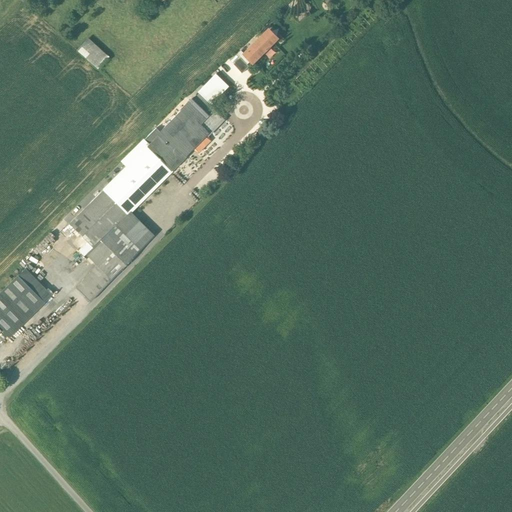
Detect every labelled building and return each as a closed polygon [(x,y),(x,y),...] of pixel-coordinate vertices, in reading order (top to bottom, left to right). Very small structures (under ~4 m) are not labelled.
[(270,29),(245,54),(253,63),(278,38),(270,29)] [(86,39),(77,50),(98,69),(107,58),(86,39)] [(240,58),(234,64),(242,74),(249,67),(240,58)] [(213,77),(196,95),(209,107),(226,90),(213,77)] [(160,132),(148,144),(174,169),(207,135),(199,127),(214,111),(209,107),(196,95),(160,132)] [(214,111),(199,127),(207,135),(208,135),(222,120),(214,111)] [(144,140),(148,144),(160,132),(156,128),(144,140)] [(131,152),(136,158),(127,166),(69,224),(85,240),(78,247),(85,255),(85,254),(97,266),(76,288),(90,302),(153,236),(129,213),(174,169),(148,144),(144,140),(131,152)] [(127,166),(136,158),(131,152),(122,161),(127,166)] [(25,270),(0,296),(0,329),(9,339),(51,296),(25,270)]
